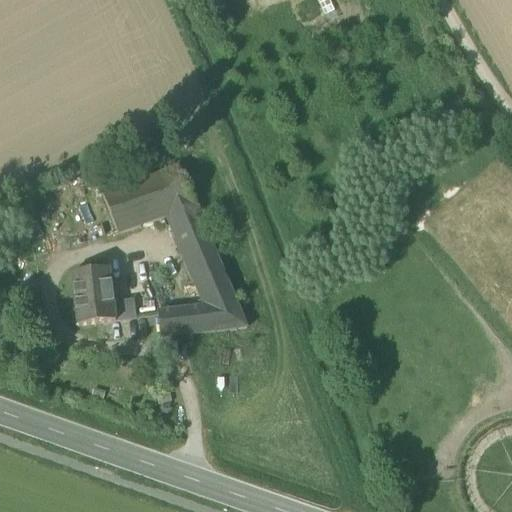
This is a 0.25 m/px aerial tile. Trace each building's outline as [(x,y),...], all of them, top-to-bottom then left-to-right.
[(315,0),(329,27),(338,22),(327,0),(315,0)] [(117,236),(168,219),(194,207),(178,170),(102,196),(117,236)] [(168,219),(206,308),(246,331),(194,207),(168,219)] [(71,276),(78,328),(115,324),(113,305),(109,271),(71,276)] [(113,305),(115,324),(136,321),(134,302),(113,305)] [(160,341),(246,331),(206,308),(157,313),(160,341)]
